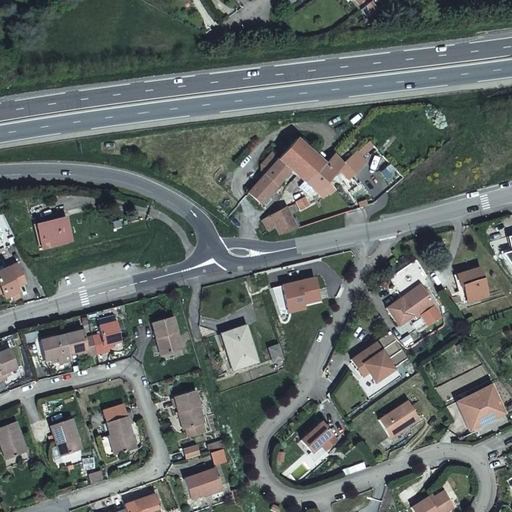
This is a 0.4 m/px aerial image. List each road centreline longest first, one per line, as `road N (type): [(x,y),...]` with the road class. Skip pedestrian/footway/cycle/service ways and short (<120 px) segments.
road 1 (residential): [(382,229),(298,400),(266,430),(257,452),(262,477),(281,495),(310,498),(443,452),(472,455),(485,472),(480,511)]
road 2 (trunk): [(0,134),(511,67)]
road 3 (trunk): [(511,45),(0,112)]
road 4 (residential): [(62,504),(154,471),(161,453),(134,373),(120,370),(0,405)]
road 5 (trunk): [(0,172),(48,169),(138,181),(196,215),(221,258)]
road 6 (track): [(253,511),(193,325),(199,265)]
road 7 (tertiary): [(0,324),(221,258)]
road 8 (tertiary): [(221,258),(382,229)]
road 9 (tertiary): [(382,229),(511,195)]
